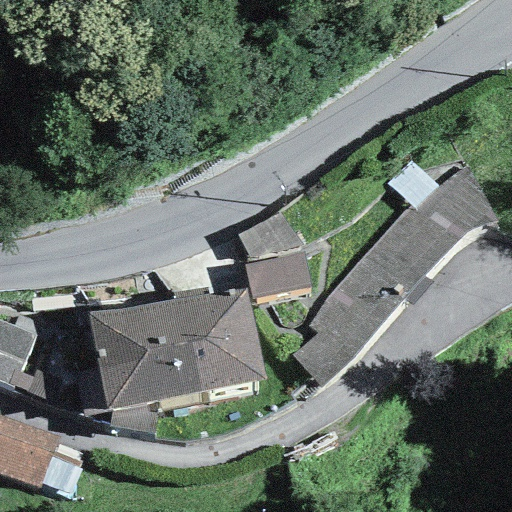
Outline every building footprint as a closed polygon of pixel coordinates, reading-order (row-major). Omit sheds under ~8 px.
[(497,230),(466,167),(438,191),(410,164),(387,186),(409,209),(337,291),(324,307),(314,320),(308,331),(316,339),(291,359),(321,394),(348,368),(458,247),(468,237),(478,232),(487,230),(497,230)] [(306,258),(245,270),(252,306),(313,294),(306,258)] [(165,306),(185,409),(268,393),(249,291),(165,306)] [(185,409),(165,306),(85,322),(105,424),(185,409)] [(0,383),(52,403),(59,384),(36,376),(33,382),(23,378),(38,339),(0,325),(0,383)] [(59,446),(0,421),(0,480),(38,496),(59,446)]
